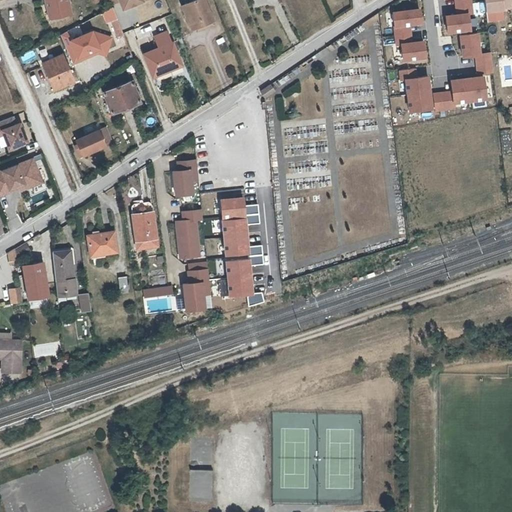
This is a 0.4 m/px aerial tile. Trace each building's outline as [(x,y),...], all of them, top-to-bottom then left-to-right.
[(42,0),(42,1),(45,1),(49,19),(70,14),(66,0),(42,0)] [(211,19),(204,0),(191,0),(182,4),(191,27),(211,19)] [(453,0),(455,14),(443,15),(445,35),(471,32),(469,14),(473,14),(471,0),(453,0)] [(511,0),(485,0),(487,12),(511,9),(511,0)] [(105,24),(117,18),(112,7),(100,13),(105,24)] [(399,45),(400,62),(427,60),(426,39),(412,40),(411,26),(422,25),(421,8),(391,10),(394,45),(399,45)] [(117,19),(110,22),(116,37),(123,34),(117,19)] [(154,46),(168,40),(163,27),(149,34),(154,46)] [(107,47),(111,34),(93,30),(72,39),(67,29),(60,33),(74,61),(81,57),(79,54),(100,45),(107,47)] [(492,75),(490,51),(480,52),(478,33),(458,34),(460,58),(474,57),(475,76),(492,75)] [(168,40),(154,46),(141,52),(152,76),(179,64),(180,63),(169,39),(168,40)] [(20,58),(24,62),(34,54),(31,50),(20,58)] [(72,81),(60,54),(41,63),(53,89),(72,81)] [(430,75),(417,76),(416,68),(398,69),(398,80),(404,79),(406,112),(432,110),(430,75)] [(433,108),(487,105),(486,88),(491,87),(490,76),(449,79),(450,91),(432,92),(433,108)] [(103,104),(106,113),(110,111),(111,114),(140,102),(138,99),(142,97),(139,89),(135,90),(131,80),(102,92),(106,102),(103,104)] [(276,91),(272,85),(261,92),(265,98),(276,91)] [(13,115),(0,119),(0,133),(3,133),(9,147),(27,140),(20,122),(16,123),(13,115)] [(111,138),(106,126),(75,139),(81,154),(112,141),(111,138)] [(33,157),(0,169),(0,194),(11,191),(9,188),(20,185),(34,179),(31,170),(37,167),(33,157)] [(196,157),(177,158),(178,168),(172,168),(175,192),(192,190),(191,177),(198,176),(196,157)] [(42,181),(37,167),(31,170),(34,179),(20,185),(21,189),(42,181)] [(149,200),(134,201),(132,204),(136,238),(156,235),(152,203),(149,200)] [(201,207),(183,209),(184,218),(177,219),(180,255),(199,253),(195,217),(202,217),(201,207)] [(11,230),(23,224),(16,213),(5,218),(11,230)] [(105,251),(105,253),(118,251),(114,231),(89,237),(92,254),(105,251)] [(9,261),(31,253),(27,243),(6,251),(9,261)] [(66,293),(75,292),(74,276),(72,275),(69,248),(52,250),(57,301),(67,300),(66,293)] [(42,259),(21,262),(27,294),(47,291),(42,259)] [(191,281),(183,282),(186,308),(205,306),(204,293),(210,293),(208,267),(189,269),(191,281)] [(129,289),(127,273),(119,274),(121,290),(129,289)] [(171,285),(142,290),(143,298),(173,294),(171,285)] [(20,287),(9,288),(10,303),(21,302),(20,287)] [(90,306),(88,291),(80,292),(82,308),(90,306)] [(0,353),(3,354),(3,368),(21,368),(22,336),(0,335),(0,353)] [(107,502),(90,456),(63,466),(80,511),(107,502)] [(189,502),(213,502),(213,470),(189,470),(189,502)]
